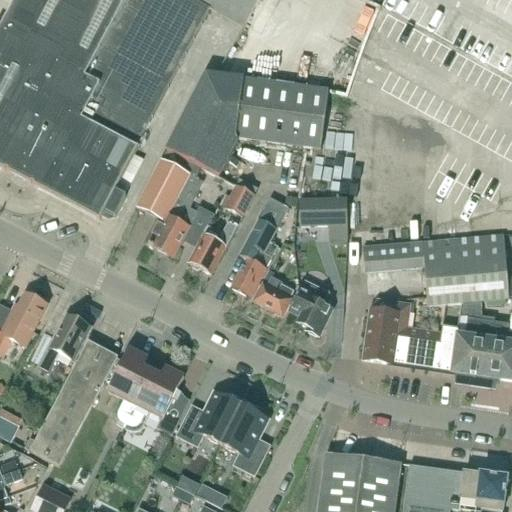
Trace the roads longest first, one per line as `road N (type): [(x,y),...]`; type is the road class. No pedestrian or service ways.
road 1 (residential): [(312,385),(14,238)]
road 2 (residential): [(510,431),(418,419),(312,385)]
road 3 (residential): [(312,385),(255,511)]
